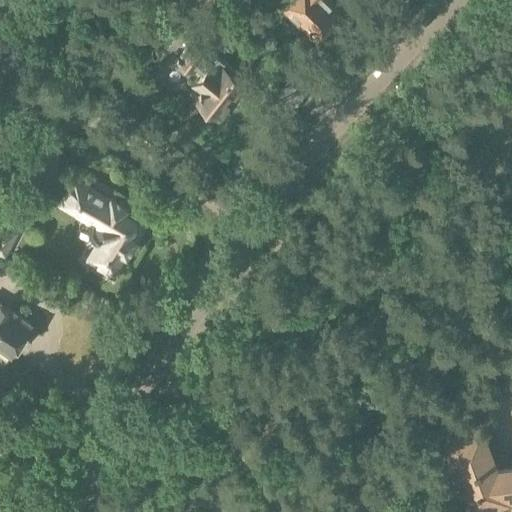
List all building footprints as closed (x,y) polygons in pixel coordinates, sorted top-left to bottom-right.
[(323,0),(294,0),(286,8),(317,38),(339,15),(323,0)] [(191,37),(189,39),(179,31),(167,45),(178,54),(176,56),(178,57),(176,60),(175,63),(177,66),(183,71),(186,72),(190,71),(192,69),(201,76),(192,86),(201,93),(195,99),(204,107),(205,105),(219,116),(237,92),(246,99),(253,90),(232,73),(234,70),(208,49),(207,51),(191,37)] [(276,88),(286,75),(264,57),(253,70),(276,88)] [(386,137),(382,141),(386,146),(391,141),(386,137)] [(109,199),(98,193),(82,183),(76,192),(69,188),(61,202),(96,223),(97,222),(103,225),(105,234),(102,240),(100,239),(89,258),(112,272),(123,254),(126,256),(135,239),(129,235),(134,228),(135,224),(134,220),(131,217),(124,212),(127,206),(110,196),(109,199)] [(8,234),(14,222),(3,217),(0,222),(0,252),(4,255),(13,237),(8,234)] [(0,302),(0,348),(11,356),(32,323),(0,302)] [(511,466),(495,469),(480,427),(448,439),(460,472),(457,473),(458,477),(457,479),(459,485),(461,484),(468,504),(483,498),(511,494),(511,466)]
